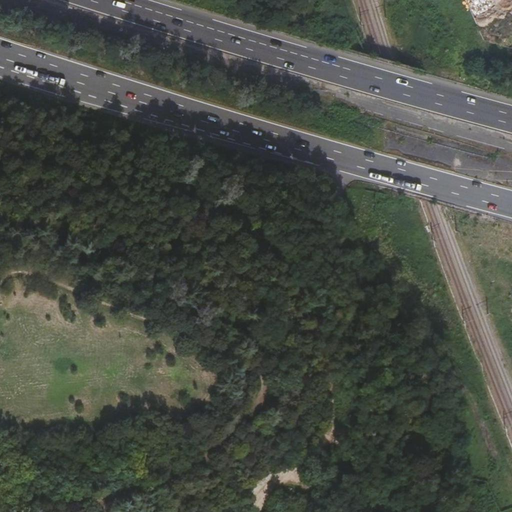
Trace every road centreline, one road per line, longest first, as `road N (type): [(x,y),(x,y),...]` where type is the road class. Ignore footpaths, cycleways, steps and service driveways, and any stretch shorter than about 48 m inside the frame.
road 1 (track): [(256,511),(277,475),(301,461),(330,418),(309,301),(187,196),(0,125)]
road 2 (motorway): [(0,51),(511,205)]
road 3 (track): [(0,191),(62,199),(205,263),(252,305),(281,355),(292,401),(288,418),(254,453)]
road 4 (motorway): [(511,118),(104,0)]
road 5 (track): [(345,159),(343,222),(468,396),(511,493)]
road 6 (track): [(234,427),(253,391),(234,322),(45,221),(0,229)]
road 7 (track): [(0,292),(14,275),(136,317),(226,353),(253,391)]
road 8 (track): [(258,253),(216,248),(123,198),(0,161)]
road 9 (track): [(0,492),(105,494),(179,467),(234,427)]
